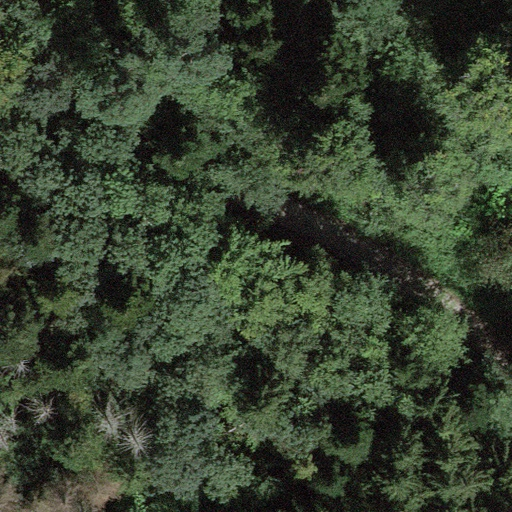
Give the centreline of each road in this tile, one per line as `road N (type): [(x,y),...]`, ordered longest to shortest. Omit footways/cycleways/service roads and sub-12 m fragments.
road 1 (track): [(0,75),(330,232),(483,323)]
road 2 (track): [(511,370),(483,323),(420,0)]
